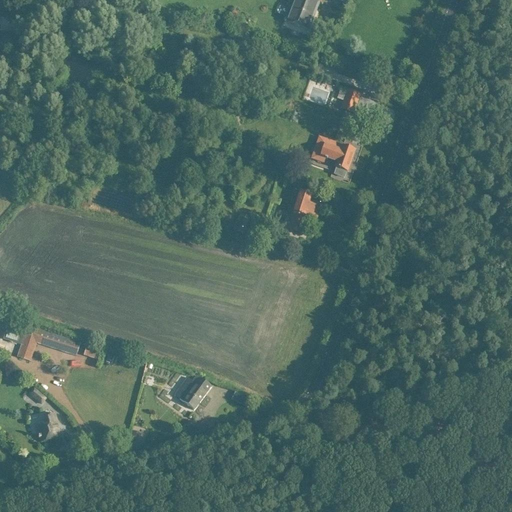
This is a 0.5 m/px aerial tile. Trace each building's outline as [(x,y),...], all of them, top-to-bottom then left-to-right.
[(308,31),(319,3),(311,0),(295,0),(287,23),(308,31)] [(348,91),(341,110),(353,114),(360,95),(348,91)] [(355,151),(343,147),(341,151),(332,148),(324,145),(320,157),(337,163),(335,168),(339,169),(338,170),(340,171),(340,170),(348,173),(353,158),(356,159),(358,152),(355,151)] [(316,222),(320,208),(308,205),(311,197),(301,194),(300,194),(296,193),(289,212),(294,214),(294,215),(295,215),(290,230),(301,234),(306,219),(316,222)] [(76,356),(80,344),(10,321),(4,340),(22,345),(18,358),(30,362),(37,343),(76,356)] [(52,372),(63,379),(66,375),(55,367),(52,372)] [(194,411),(211,387),(197,377),(193,382),(188,378),(180,389),(185,392),(180,400),(194,411)] [(30,395),(42,404),(46,399),(35,390),(30,395)] [(37,429),(40,437),(39,438),(39,439),(40,439),(41,443),(61,438),(54,414),(46,417),(48,426),(37,429)] [(198,429),(190,422),(186,427),(194,434),(198,429)]
